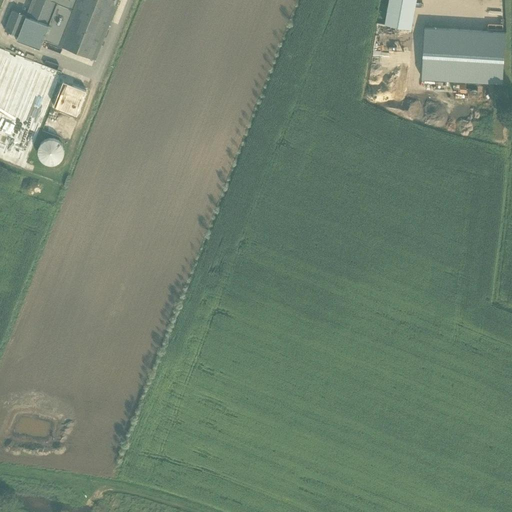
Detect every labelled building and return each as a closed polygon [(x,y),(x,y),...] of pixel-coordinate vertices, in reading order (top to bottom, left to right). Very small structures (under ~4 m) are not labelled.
[(0,0),(0,156),(28,165),(59,68),(0,49),(0,12),(3,0),(0,0)] [(117,0),(75,0),(59,45),(96,59),(117,0)] [(388,0),(385,24),(412,28),(416,0),(388,0)] [(502,83),(505,32),(424,27),(421,78),(502,83)] [(77,116),(88,89),(62,79),(52,107),(77,116)] [(58,140),(56,139),(54,138),(52,138),(49,138),(47,138),(45,139),(43,140),(41,142),(40,143),(38,145),(37,149),(37,152),(38,157),(40,159),(41,161),(43,162),(45,163),(47,164),(49,165),(52,165),(54,164),(56,163),(58,162),(60,161),(62,159),(63,157),(64,155),(64,152),(64,150),(64,148),(63,145),(62,143),(61,143),(60,142),(59,141),(58,140)]
